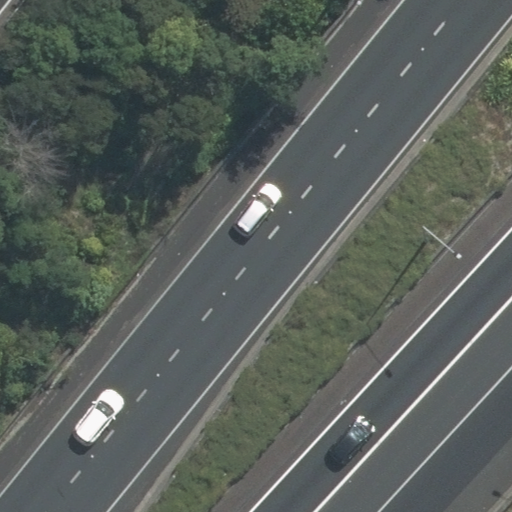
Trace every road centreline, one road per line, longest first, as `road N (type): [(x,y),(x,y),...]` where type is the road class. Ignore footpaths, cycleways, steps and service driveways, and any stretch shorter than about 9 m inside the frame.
road 1 (motorway): [(43,511),(466,0)]
road 2 (motorway): [(314,511),(511,293)]
